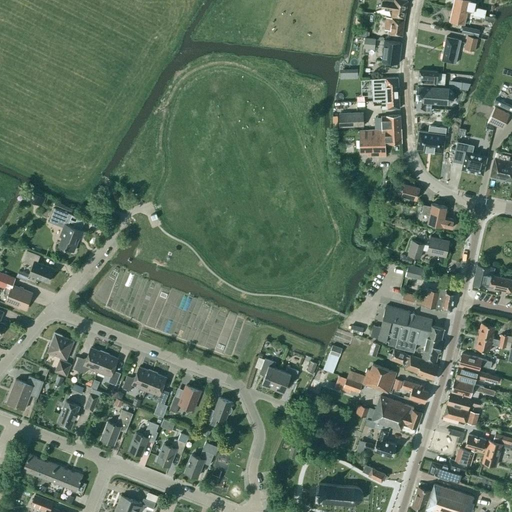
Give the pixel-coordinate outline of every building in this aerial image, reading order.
[(382,0),(381,7),(393,9),(391,16),(404,18),(408,0),(405,0),(382,0)] [(477,16),(484,17),(484,15),(492,17),(491,14),(485,12),(486,9),(468,5),(469,0),(454,0),(452,8),(471,12),(472,10),(478,11),(477,16)] [(464,23),(466,17),(471,18),(472,15),(477,16),(478,11),(472,10),(471,12),(452,8),(450,20),(464,23)] [(390,34),(402,36),(404,19),(386,17),(384,29),(391,29),(390,34)] [(472,35),(487,39),(491,28),(480,25),(470,23),(469,27),(463,26),(461,33),(472,35)] [(474,51),(478,38),(467,35),(464,48),(474,51)] [(461,39),(446,36),(442,60),(456,63),(461,39)] [(376,38),(365,37),(363,48),(375,49),(376,38)] [(384,40),(381,61),(388,62),(399,63),(401,42),(384,40)] [(435,71),(419,70),(418,83),(434,84),(435,71)] [(382,101),(382,109),(400,108),(398,77),(380,78),(381,94),(371,94),(371,101),(382,101)] [(449,80),(448,87),(449,87),(461,89),(462,82),(449,80)] [(430,111),(431,102),(448,103),(453,98),(453,93),(449,87),(448,87),(418,85),(418,91),(417,91),(416,95),(417,95),(416,110),(425,110),(425,111),(430,111)] [(494,106),(488,121),(502,128),(509,113),(494,106)] [(368,127),(367,114),(343,115),(344,128),(368,127)] [(381,116),(382,129),(382,132),(391,132),(391,128),(401,128),(400,115),(381,116)] [(457,131),(467,132),(468,120),(458,119),(457,131)] [(419,130),(417,148),(425,149),(425,150),(430,150),(433,126),(429,125),(428,132),(419,130)] [(434,150),(443,151),(446,127),(433,126),(430,150),(434,151),(434,150)] [(391,132),(382,132),(382,129),(360,131),(359,153),(367,153),(367,155),(386,155),(386,143),(402,143),(401,128),(391,128),(391,132)] [(490,176),(511,180),(511,161),(508,160),(509,155),(496,152),(494,158),(490,176)] [(486,158),(465,153),(461,169),(483,174),(486,158)] [(384,178),(382,186),(388,188),(391,180),(384,178)] [(416,199),(419,188),(405,184),(395,181),(393,187),(403,190),(401,195),(416,199)] [(112,195),(115,188),(110,185),(106,192),(112,195)] [(46,198),(33,191),(28,199),(42,206),(46,198)] [(107,205),(103,202),(99,209),(103,212),(107,205)] [(421,213),(429,215),(427,222),(452,228),(454,219),(445,217),(447,207),(431,203),(431,206),(423,204),(421,213)] [(69,221),(72,214),(55,207),(49,222),(63,227),(60,236),(62,237),(59,245),(74,251),(79,237),(81,238),(84,231),(67,224),(69,221)] [(423,249),(428,250),(428,252),(446,256),(449,240),(430,236),(429,245),(413,241),(410,255),(421,257),(423,249)] [(0,238),(0,243),(11,248),(12,248),(13,244),(0,238)] [(23,261),(33,265),(29,275),(48,282),(53,268),(38,262),(40,255),(27,250),(23,261)] [(401,254),(399,260),(411,263),(413,257),(401,254)] [(423,280),(426,269),(408,264),(405,275),(423,280)] [(511,285),(511,278),(493,274),(494,268),(477,264),(473,284),(486,287),(486,286),(511,291),(511,285)] [(0,282),(6,285),(9,286),(10,284),(13,277),(0,271),(0,282)] [(25,309),(32,293),(12,285),(5,301),(25,309)] [(405,288),(402,297),(414,300),(417,291),(405,288)] [(427,296),(418,294),(415,303),(451,311),(455,291),(440,288),(440,291),(428,289),(427,296)] [(425,344),(427,336),(441,340),(444,328),(431,325),(432,319),(409,313),(410,311),(386,305),(383,318),(381,326),(373,325),(370,336),(378,338),(389,341),(388,344),(414,351),(416,342),(425,344)] [(495,325),(481,322),(479,335),(492,338),(495,325)] [(351,324),(349,331),(361,334),(363,327),(351,324)] [(501,334),(500,339),(500,340),(507,341),(511,342),(511,339),(511,331),(508,331),(508,332),(502,331),(501,334)] [(48,352),(66,359),(74,340),(62,336),(62,335),(54,332),(52,337),(53,338),(48,352)] [(500,340),(500,339),(492,338),(479,335),(476,348),(489,351),(491,344),(498,345),(498,346),(505,347),(507,341),(500,340)] [(441,340),(427,336),(425,344),(422,357),(436,360),(438,352),(440,353),(442,344),(440,343),(441,340)] [(372,342),(368,353),(375,356),(380,345),(372,342)] [(332,374),(342,348),(332,344),(322,370),(332,374)] [(104,352),(91,347),(86,359),(78,356),(74,368),(82,371),(84,365),(97,370),(104,352)] [(392,354),(390,358),(390,359),(403,364),(407,354),(394,349),(392,354)] [(116,385),(121,373),(113,370),(118,358),(104,352),(97,370),(110,376),(108,382),(116,385)] [(459,365),(479,370),(480,365),(490,368),(492,361),(462,353),(459,365)] [(406,369),(418,373),(417,375),(435,380),(440,365),(410,356),(406,369)] [(276,362),(265,358),(261,369),(266,372),(262,383),(273,387),(280,369),(274,367),(276,362)] [(67,375),(69,369),(71,363),(59,359),(55,371),(67,375)] [(309,362),(306,370),(313,373),(316,365),(309,362)] [(372,363),(370,370),(368,369),(365,375),(350,370),(347,378),(389,394),(397,373),(372,363)] [(475,383),(476,377),(489,380),(495,381),(496,376),(490,375),(491,374),(459,365),(455,378),(475,383)] [(135,378),(127,375),(122,387),(130,390),(132,384),(146,390),(153,372),(139,366),(135,378)] [(288,380),(294,382),(298,370),(287,366),(285,371),(280,369),(273,387),(284,391),(288,380)] [(69,369),(67,375),(73,377),(75,371),(69,369)] [(159,395),(156,401),(164,404),(169,392),(161,389),(166,377),(153,372),(146,390),(159,395)] [(16,379),(7,402),(24,409),(30,394),(37,397),(44,381),(29,375),(26,383),(16,379)] [(362,384),(347,378),(344,387),(360,393),(362,384)] [(396,378),(393,388),(399,390),(402,380),(396,378)] [(451,391),(471,397),(473,390),(482,393),(484,387),(454,378),(451,391)] [(401,387),(411,390),(409,397),(425,402),(428,391),(423,389),(424,386),(404,380),(401,387)] [(73,384),(71,390),(81,394),(84,388),(73,384)] [(176,412),(179,404),(193,409),(200,390),(186,385),(181,397),(175,395),(169,409),(176,412)] [(467,410),(469,403),(479,406),(481,400),(450,391),(447,404),(467,410)] [(90,393),(84,408),(92,411),(98,396),(90,393)] [(372,421),(401,430),(403,423),(416,427),(422,412),(412,409),(413,407),(379,396),(372,421)] [(135,397),(133,404),(139,406),(141,400),(135,397)] [(232,409),(231,406),(230,406),(232,401),(220,397),(215,410),(208,408),(203,421),(214,426),(218,417),(225,420),(228,413),(228,414),(231,413),(232,409)] [(117,398),(114,404),(121,407),(123,400),(117,398)] [(79,405),(66,400),(57,422),(71,427),(79,405)] [(370,408),(359,403),(356,412),(367,417),(370,408)] [(469,411),(446,404),(442,419),(451,421),(451,418),(454,419),(453,422),(458,423),(459,420),(466,422),(469,411)] [(113,444),(119,429),(126,432),(133,413),(122,409),(116,424),(108,421),(101,439),(113,444)] [(470,413),(467,423),(475,425),(478,415),(470,413)] [(163,415),(161,423),(173,426),(175,418),(163,415)] [(129,450),(141,455),(147,440),(153,443),(158,432),(156,431),(159,424),(149,421),(144,435),(136,432),(129,450)] [(463,438),(464,428),(450,426),(450,436),(463,438)] [(381,429),(378,438),(377,438),(375,445),(366,442),(364,447),(374,450),(373,450),(392,456),(396,444),(385,440),(388,431),(381,429)] [(178,431),(175,438),(172,446),(164,443),(157,461),(169,466),(175,451),(182,454),(186,443),(189,435),(178,431)] [(302,431),(298,442),(310,446),(314,435),(302,431)] [(482,461),(496,465),(502,445),(510,447),(511,440),(511,437),(495,432),(493,441),(488,439),(482,461)] [(475,451),(479,453),(480,450),(482,451),(486,439),(469,434),(465,446),(474,449),(475,451)] [(214,454),(215,455),(216,455),(219,447),(206,441),(200,457),(192,454),(185,472),(197,477),(203,462),(209,465),(214,454)] [(361,455),(364,447),(358,445),(356,453),(361,455)] [(297,449),(291,447),(288,457),(295,458),(297,449)] [(455,459),(470,464),(473,454),(474,451),(459,447),(455,459)] [(40,458),(29,453),(23,470),(36,475),(42,460),(40,458)] [(461,471),(465,472),(467,464),(450,459),(448,465),(443,464),(442,465),(431,461),(428,473),(458,482),(461,471)] [(56,464),(51,462),(50,463),(42,460),(36,475),(50,480),(56,464)] [(69,470),(64,468),(65,467),(56,464),(50,480),(63,485),(69,470)] [(362,471),(369,474),(368,475),(381,481),(382,479),(384,480),(387,475),(385,474),(372,467),(365,464),(362,471)] [(77,491),(83,474),(76,472),(75,472),(69,470),(63,485),(77,491)] [(13,473),(11,479),(19,482),(21,476),(13,473)] [(318,501),(351,503),(357,502),(361,498),(362,493),(359,488),(354,486),(319,483),(319,487),(317,487),(317,488),(317,492),(316,495),(316,497),(318,497),(318,501)] [(473,496),(434,484),(432,490),(419,486),(417,494),(416,494),(414,498),(415,499),(412,507),(429,511),(470,511),(473,503),(471,503),(473,496)] [(46,510),(45,511),(63,511),(50,507),(53,501),(35,494),(31,504),(46,510)] [(68,495),(66,501),(72,503),(74,497),(68,495)] [(141,503),(121,495),(116,509),(123,511),(135,511),(137,509),(142,511),(144,505),(153,508),(155,503),(143,498),(141,503)]
